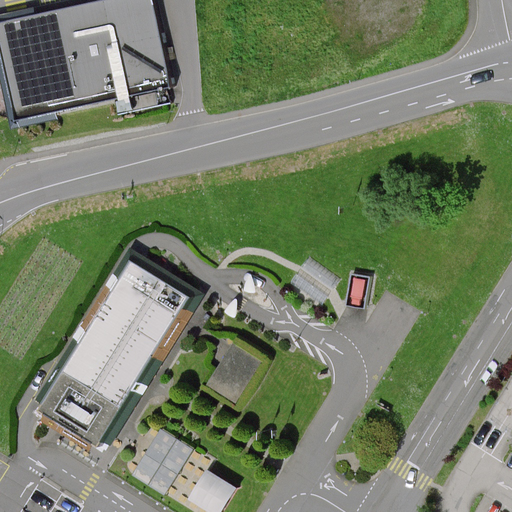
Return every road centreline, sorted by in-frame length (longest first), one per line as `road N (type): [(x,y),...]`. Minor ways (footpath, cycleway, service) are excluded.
road 1 (unclassified): [(511,68),(61,182)]
road 2 (unclassified): [(385,511),(511,306)]
